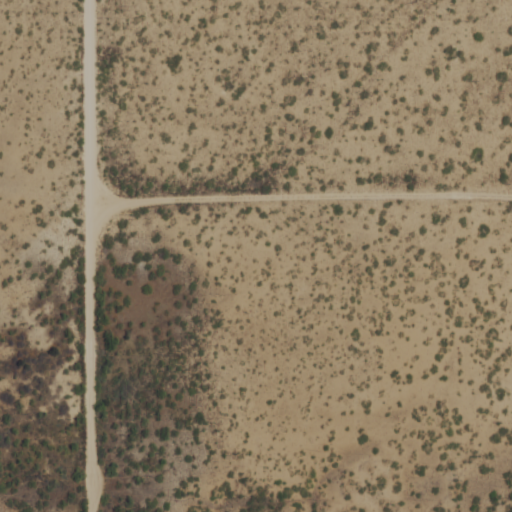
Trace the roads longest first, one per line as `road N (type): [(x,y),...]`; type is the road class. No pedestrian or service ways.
road 1 (residential): [(92,511),(90,0)]
road 2 (residential): [(511,195),(91,205)]
